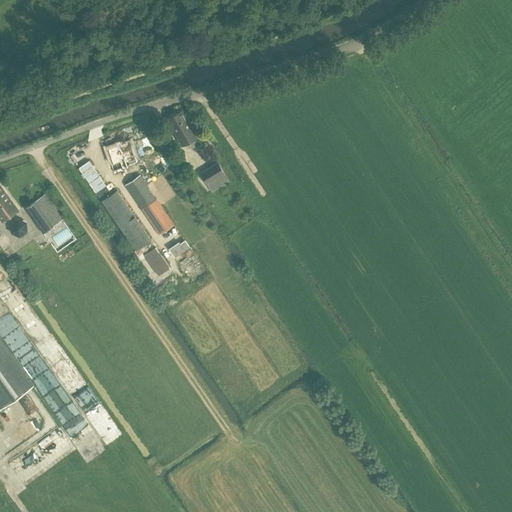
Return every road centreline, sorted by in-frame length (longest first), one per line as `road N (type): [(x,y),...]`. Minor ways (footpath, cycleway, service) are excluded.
road 1 (track): [(480,511),(200,92)]
road 2 (unclassified): [(0,159),(342,49),(428,0)]
